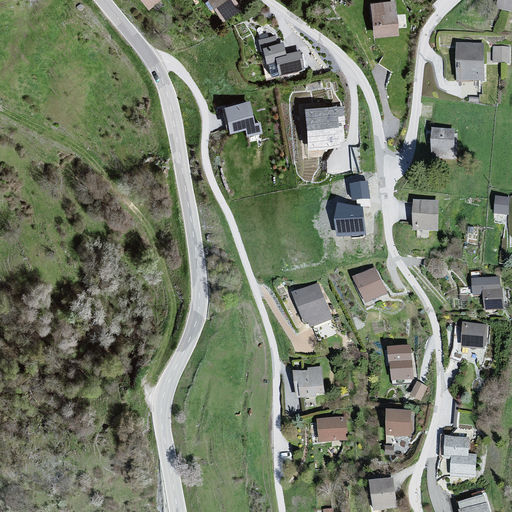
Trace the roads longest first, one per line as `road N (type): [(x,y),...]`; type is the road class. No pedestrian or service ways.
road 1 (unclassified): [(150,64),(173,65),(204,108),(207,168),(273,341),(281,511)]
road 2 (tertiary): [(177,511),(160,418),(199,293),(172,120),(150,64)]
road 3 (track): [(162,403),(145,382),(173,304),(151,234),(76,147),(0,107)]
road 4 (residential): [(418,511),(414,486),(439,404),(439,350),(433,320),(387,234),(384,168)]
road 5 (unclassified): [(268,0),(350,63),(367,88),(384,168)]
road 6 (unclassified): [(384,168),(404,159),(424,35),(453,0)]
